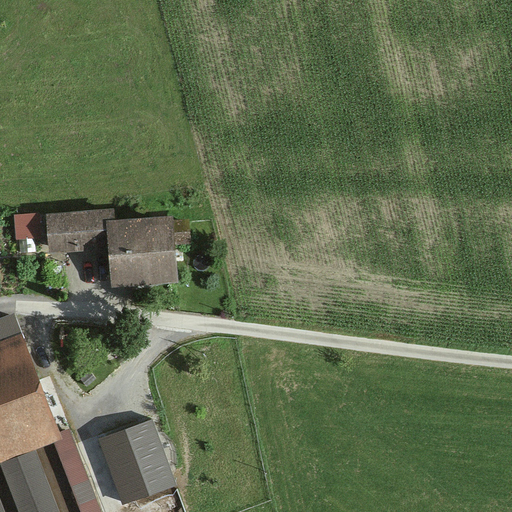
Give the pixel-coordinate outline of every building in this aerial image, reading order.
[(16,209),(18,236),(42,235),(40,207),(16,209)] [(120,207),(55,210),(57,244),(121,241),(120,221),(120,207)] [(192,218),(120,221),(121,241),(123,283),(195,280),(192,218)] [(32,342),(0,353),(0,463),(66,441),(32,342)] [(153,423),(99,442),(123,509),(177,490),(153,423)]
